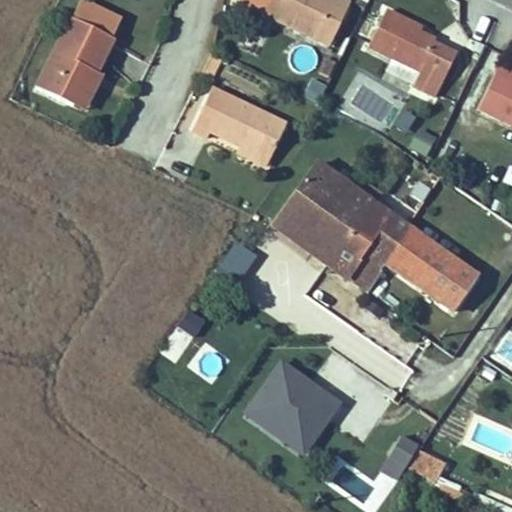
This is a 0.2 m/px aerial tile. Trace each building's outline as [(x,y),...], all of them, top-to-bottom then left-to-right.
[(274,13),(325,35),(340,0),(277,0),(280,1),(274,13)] [(383,0),(365,39),(416,66),(432,33),(406,20),(410,13),(383,0)] [(106,37),(63,14),(32,81),(68,99),(83,68),(90,72),(106,37)] [(511,66),(503,61),(481,101),(511,118),(511,66)] [(385,75),(411,87),(417,75),(391,62),(385,75)] [(96,75),(90,72),(83,68),(68,99),(82,106),(96,75)] [(280,120),(209,86),(189,127),(201,133),(204,127),(262,155),(280,120)] [(417,131),(408,151),(425,158),(434,139),(417,131)] [(318,230),(326,218),(331,221),(357,189),(308,155),(276,203),(318,230)] [(357,189),(331,221),(339,226),(334,235),(340,240),(335,246),(365,261),(370,255),(398,218),(357,189)] [(267,218),(309,248),(331,221),(326,218),(318,230),(276,203),(267,218)] [(448,305),(473,271),(398,218),(370,255),(448,305)] [(334,235),(339,226),(331,221),(309,248),(352,278),(365,261),(335,246),(340,240),(334,235)] [(342,406),(281,363),(243,417),(304,460),(342,406)] [(411,472),(423,447),(396,435),(386,461),(411,472)]
